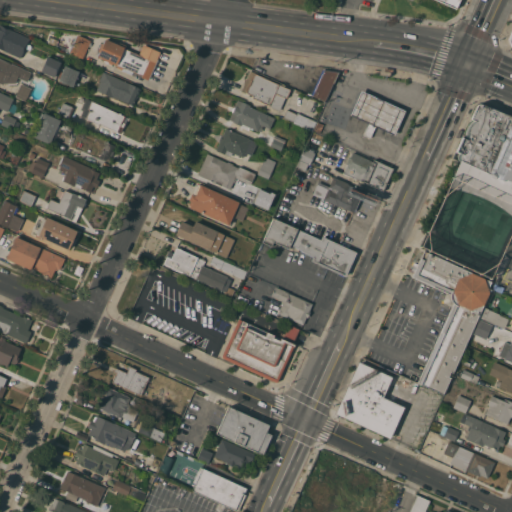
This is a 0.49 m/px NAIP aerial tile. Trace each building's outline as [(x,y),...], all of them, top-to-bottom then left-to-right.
[(460,0),(456,9),(436,0),(460,0)] [(0,24),(30,37),(21,58),(0,48),(0,24)] [(55,46),(55,45),(49,42),(51,37),(57,39),(60,33),(65,35),(66,32),(74,36),(73,40),(71,39),(69,45),(71,46),(69,52),(55,46)] [(84,58),(83,57),(83,58),(69,52),(78,34),(92,41),(84,58)] [(124,47),(124,48),(144,57),(144,56),(146,56),(147,55),(156,59),(155,61),(157,62),(149,80),(141,76),(142,75),(133,71),(132,74),(123,70),(124,68),(122,67),(122,69),(116,67),(117,65),(112,63),(112,64),(108,63),(109,61),(97,57),(106,38),(124,47)] [(56,50),(65,54),(61,62),(54,77),(41,71),(48,56),(52,58),(56,50)] [(0,57),(13,63),(4,84),(0,82),(0,57)] [(73,86),(58,80),(65,65),(79,71),(73,86)] [(325,101),(312,95),(324,69),(338,71),(325,101)] [(23,70),(28,72),(26,78),(20,75),(23,70)] [(252,97),(253,95),(246,92),(246,93),(240,90),(244,83),(243,83),(245,78),(246,78),(250,70),(290,89),(286,98),(286,97),(280,110),(252,97)] [(141,88),(133,106),(129,104),(129,103),(112,96),(112,97),(96,90),(100,81),(99,80),(103,71),(141,88)] [(24,100),(29,87),(19,83),(14,96),(24,100)] [(361,91),(405,111),(394,136),(375,127),(370,137),(363,134),(368,124),(349,115),(361,91)] [(0,92),(13,98),(11,102),(18,105),(15,114),(8,110),(7,111),(0,108),(0,92)] [(269,130),(266,128),(267,127),(263,125),(262,127),(263,127),(261,131),(257,130),(250,127),(249,129),(241,126),(241,125),(229,119),(232,113),(231,110),(231,109),(232,107),(235,106),(238,99),(250,105),(250,106),(274,118),(269,130)] [(128,117),(120,132),(99,123),(99,124),(85,118),(87,115),(85,115),(87,112),(88,113),(90,109),(88,108),(89,106),(87,105),(89,101),(90,102),(91,100),(128,117)] [(63,103),(73,107),(69,117),(58,112),(63,103)] [(464,138),(465,136),(465,132),(466,129),(467,127),(468,124),(470,122),(473,119),(471,118),(478,104),(480,103),(482,104),(511,116),(511,215),(504,209),(492,202),(487,199),(481,197),(467,192),(462,190),(456,189),(448,187),(460,160),(459,159),(458,158),(458,157),(458,155),(460,153),(456,151),(462,137),(464,138)] [(293,122),(293,121),(283,116),(286,109),(297,114),(297,112),(316,121),(312,130),(293,122)] [(44,112),(60,119),(58,125),(60,126),(52,144),(50,142),(49,144),(33,136),(44,112)] [(12,129),(1,124),(6,113),(17,118),(12,129)] [(320,132),(314,130),(317,121),(323,124),(320,132)] [(104,139),(104,140),(115,145),(108,161),(82,150),(81,151),(72,147),(76,138),(75,137),(79,128),(104,139)] [(251,139),(256,142),(251,154),(245,152),(243,157),(232,152),(231,156),(225,153),(224,154),(216,150),(219,141),(218,141),(221,135),(222,135),(225,128),(251,139)] [(270,145),(270,144),(259,139),(262,134),(273,139),(273,138),(284,143),(281,150),(270,145)] [(298,159),(304,147),(314,152),(308,163),(307,163),(298,159)] [(373,161),(374,159),(394,169),(391,177),(389,176),(387,180),(389,180),(384,191),(366,182),(366,181),(362,179),(361,180),(343,172),(347,164),(345,163),(348,156),(350,157),(353,152),(373,161)] [(227,162),(228,161),(233,164),(233,165),(238,167),(239,166),(255,173),(250,184),(235,177),(236,179),(236,180),(235,181),(233,182),(230,189),(226,187),(226,189),(223,187),(224,186),(222,185),(221,186),(212,182),(212,181),(209,179),(209,181),(202,178),(203,177),(197,174),(207,153),(227,162)] [(92,168),(92,167),(94,168),(93,170),(99,172),(96,179),(100,180),(96,187),(93,186),(90,192),(74,185),(74,186),(62,180),(63,180),(62,179),(63,176),(64,176),(67,170),(66,170),(65,172),(59,169),(60,166),(59,165),(60,163),(59,162),(62,157),(64,155),(92,168)] [(268,178),(257,173),(265,156),(276,161),(268,178)] [(49,162),(42,177),(31,172),(31,171),(28,170),(33,160),(36,162),(38,157),(49,162)] [(304,170),(295,165),(298,159),(307,163),(304,170)] [(251,185),(257,174),(268,179),(262,190),(251,185)] [(323,199),(312,194),(318,181),(329,185),(333,176),(348,182),(348,184),(363,190),(360,197),(361,197),(355,209),(353,212),(323,199)] [(283,187),(279,195),(264,189),(268,180),(283,187)] [(248,207),(241,220),(233,216),(232,218),(231,221),(231,220),(228,225),(190,207),(189,204),(190,201),(188,200),(191,193),(193,194),(198,184),(200,185),(200,184),(239,202),(239,203),(248,207)] [(251,202),(266,209),(273,194),(258,187),(251,202)] [(46,208),(50,199),(59,202),(61,197),(56,195),(59,189),(64,191),(65,189),(78,195),(78,194),(81,196),(81,197),(86,199),(85,202),(86,203),(85,206),(83,205),(76,221),(46,208)] [(19,200),(23,190),(35,195),(31,205),(19,200)] [(245,201),(250,190),(260,194),(260,195),(262,196),(260,201),(258,201),(256,206),(245,201)] [(0,208),(4,200),(16,205),(12,213),(23,219),(17,231),(7,226),(6,227),(0,224),(0,208)] [(45,215),(77,230),(67,250),(41,237),(40,239),(35,236),(45,215)] [(274,218),(321,240),(322,237),(355,252),(345,275),(312,260),(314,256),(301,251),(302,249),(290,244),(288,248),(273,241),(271,246),(262,242),(274,218)] [(217,252),(175,234),(181,221),(193,226),(195,221),(224,234),(217,252)] [(6,258),(16,236),(40,247),(65,258),(60,269),(58,268),(55,270),(51,278),(41,273),(42,272),(31,267),(30,269),(6,258)] [(178,270),(177,271),(171,268),(172,267),(163,263),(169,250),(173,252),(176,247),(205,260),(203,265),(227,276),(227,277),(232,279),(229,286),(235,289),(232,296),(224,292),(225,290),(222,289),(221,290),(178,270)] [(478,316),(453,373),(451,372),(449,376),(451,377),(443,395),(438,392),(421,384),(417,383),(453,302),(451,296),(450,294),(412,276),(420,257),(421,258),(425,250),(491,281),(488,289),(489,292),(482,306),(478,316)] [(501,253),(509,257),(501,275),(492,271),(501,253)] [(247,271),(244,279),(235,275),(235,276),(232,275),(233,274),(223,269),(222,270),(219,269),(220,268),(214,265),(213,266),(210,265),(211,264),(210,263),(213,255),(247,271)] [(278,313),(283,301),(271,296),(275,286),(289,292),(288,292),(312,303),(309,311),(310,311),(307,317),(306,317),(303,324),(278,313)] [(0,330),(0,304),(3,306),(3,307),(23,317),(23,315),(32,320),(28,330),(31,331),(26,342),(0,330)] [(482,306),(499,314),(498,314),(508,318),(503,328),(478,316),(482,306)] [(282,338),(285,331),(289,324),(299,329),(296,336),(293,343),(295,344),(278,381),(277,381),(277,382),(276,382),(275,381),(223,358),(222,357),(222,356),(222,355),(222,354),(239,318),(282,338)] [(503,329),(500,338),(490,334),(494,325),(503,329)] [(511,361),(504,358),(496,354),(499,345),(501,340),(502,340),(504,334),(511,337),(511,361)] [(0,335),(6,338),(5,340),(22,348),(18,356),(19,357),(16,363),(15,363),(9,361),(7,366),(4,365),(3,366),(0,364),(0,335)] [(418,391),(396,381),(391,392),(386,390),(383,397),(404,406),(390,438),(335,413),(358,361),(360,361),(361,357),(417,383),(421,384),(418,391)] [(494,361),(508,367),(507,367),(511,369),(511,394),(505,391),(505,390),(498,387),(498,386),(496,385),(498,381),(500,382),(501,379),(489,373),(494,361)] [(136,369),(135,371),(149,377),(141,395),(112,382),(116,373),(113,371),(115,367),(127,372),(130,366),(136,369)] [(473,373),(480,376),(477,383),(469,380),(460,376),(464,369),(473,373)] [(132,423),(97,406),(102,395),(105,396),(109,387),(119,391),(120,389),(131,395),(127,403),(130,405),(129,407),(138,411),(132,423)] [(439,403),(434,400),(438,392),(443,395),(439,403)] [(471,400),(465,412),(453,406),(458,394),(471,400)] [(511,417),(510,416),(508,423),(485,414),(487,410),(488,410),(490,405),(487,404),(491,395),(503,400),(504,398),(511,401),(511,417)] [(269,424),(266,432),(272,434),(263,454),(216,433),(228,405),(269,424)] [(506,431),(503,438),(505,440),(503,446),(500,445),(498,450),(484,444),(483,446),(465,438),(470,426),(459,421),(463,413),(506,431)] [(135,432),(129,447),(124,451),(106,442),(105,444),(95,439),(95,437),(88,434),(91,428),(88,427),(91,419),(94,421),(97,415),(135,432)] [(459,431),(454,441),(443,436),(448,426),(459,431)] [(164,432),(160,440),(150,436),(154,428),(164,432)] [(222,438),(255,453),(251,462),(248,461),(244,469),(236,465),(235,466),(226,462),(226,461),(214,456),(222,438)] [(473,452),(495,462),(488,478),(481,475),(480,477),(466,470),(449,463),(452,457),(443,453),(449,441),(460,446),(473,452)] [(93,447),(93,448),(119,460),(114,470),(107,467),(104,475),(75,462),(78,456),(75,455),(78,448),(81,449),(84,443),(93,447)] [(364,502),(342,491),(332,511),(290,511),(321,446),(378,472),(377,473),(364,502)] [(213,452),(208,463),(198,459),(203,448),(213,452)] [(166,477),(158,473),(166,455),(174,459),(166,477)] [(247,488),(244,493),(245,494),(237,510),(192,490),(195,483),(193,482),(200,466),(247,488)] [(105,487),(97,506),(85,501),(86,500),(60,488),(68,470),(105,487)] [(112,487),(116,479),(130,485),(146,492),(145,494),(146,495),(144,502),(112,487)] [(409,511),(418,494),(430,500),(426,508),(434,511),(443,511),(445,510),(449,511),(409,511)] [(48,511),(55,498),(58,499),(59,499),(69,504),(69,503),(87,511),(48,511)]
